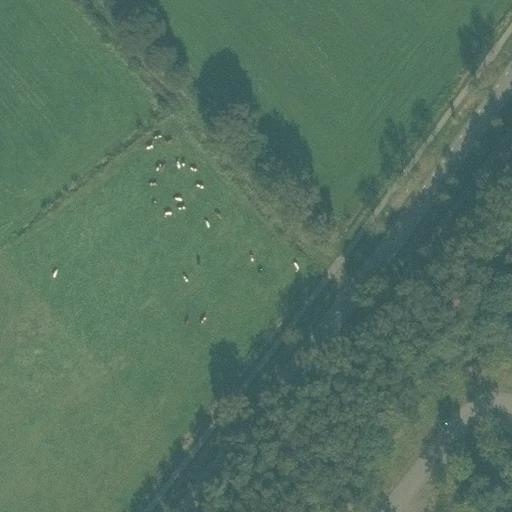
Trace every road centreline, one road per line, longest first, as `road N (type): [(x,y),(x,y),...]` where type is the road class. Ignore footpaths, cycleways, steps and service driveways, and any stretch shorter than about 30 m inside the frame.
road 1 (unclassified): [(189,511),(511,84)]
road 2 (track): [(94,0),(355,294)]
